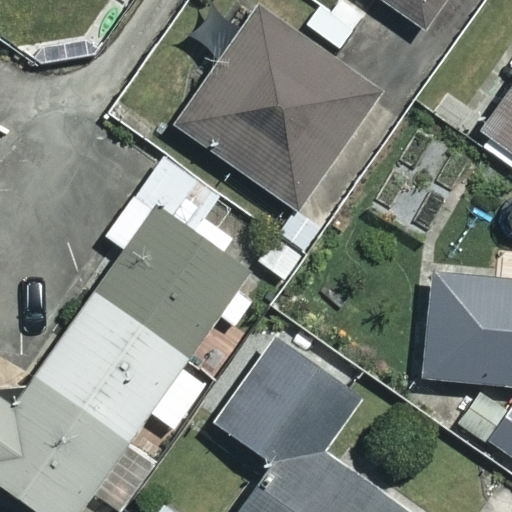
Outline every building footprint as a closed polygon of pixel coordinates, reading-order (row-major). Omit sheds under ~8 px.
[(343,0),(327,0),(306,33),(349,61),(375,20),(343,0)] [(448,0),(368,0),(423,37),(448,0)] [(382,102),(260,18),(178,137),(300,221),(382,102)] [(511,109),(489,141),(511,158),(511,109)] [(473,168),(423,133),(366,214),(416,249),(473,168)] [(218,205),(162,165),(105,245),(128,261),(18,417),(0,404),(0,493),(26,511),(88,511),(249,284),(223,266),(236,248),(204,225),(218,205)] [(322,244),(290,221),(258,266),(290,289),(322,244)] [(511,293),(435,288),(427,391),(511,397),(511,293)] [(360,413),(276,352),(216,435),(275,477),(249,511),(388,511),(323,465),(360,413)] [(511,421),(482,461),(511,484),(511,421)]
